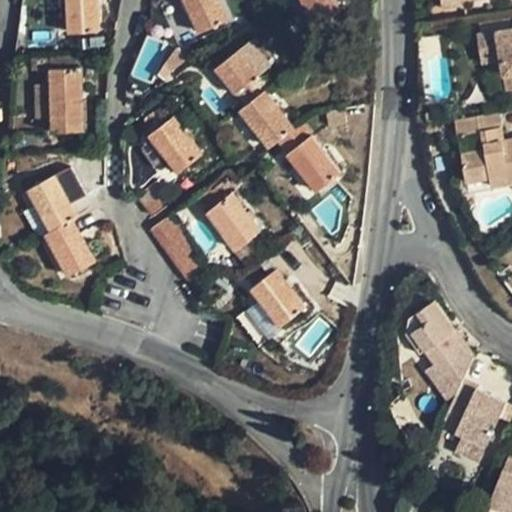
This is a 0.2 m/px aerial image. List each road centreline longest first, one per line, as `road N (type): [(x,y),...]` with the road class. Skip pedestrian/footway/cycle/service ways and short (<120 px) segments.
road 1 (residential): [(156,355),(163,306),(115,178),(111,120),(135,0)]
road 2 (residential): [(156,355),(347,456)]
road 3 (unclassified): [(378,272),(347,456)]
road 4 (residential): [(0,299),(156,355)]
road 5 (unclassified): [(396,130),(378,272)]
road 6 (unclassified): [(398,0),(396,130)]
road 7 (residential): [(396,130),(442,251)]
